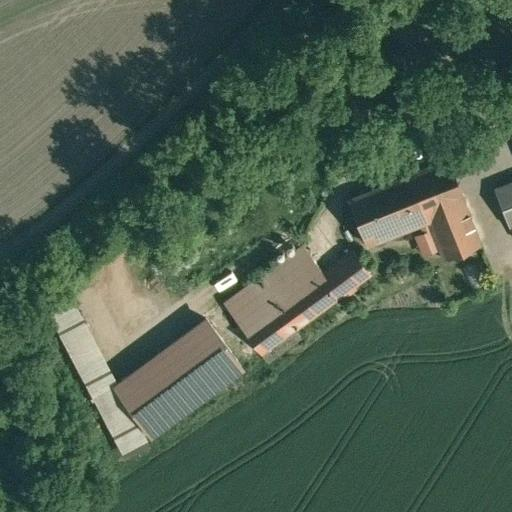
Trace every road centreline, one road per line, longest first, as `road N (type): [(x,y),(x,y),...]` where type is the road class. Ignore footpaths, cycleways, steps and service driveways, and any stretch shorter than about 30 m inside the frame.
road 1 (unclassified): [(262,0),(0,249)]
road 2 (unknown): [(354,0),(429,96),(480,0)]
